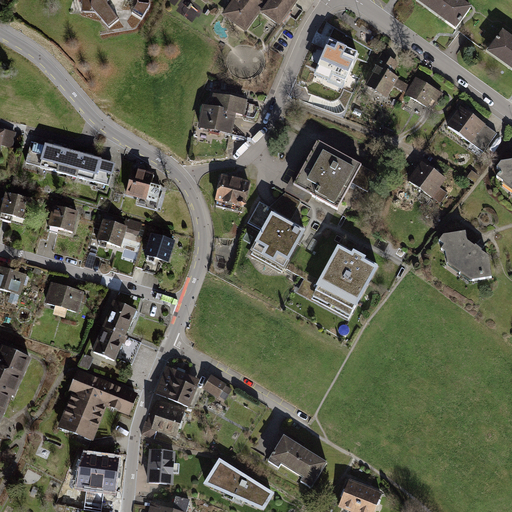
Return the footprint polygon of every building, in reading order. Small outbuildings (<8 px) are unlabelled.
[(89,0),(105,6),(108,0),(135,0),(136,11),(155,8),(155,0),(89,0)] [(235,0),(225,15),(245,29),(260,9),(266,0),(235,0)] [(296,0),(272,0),(271,2),(268,0),(266,0),(260,9),(279,24),(296,0)] [(458,0),(418,0),(416,3),(457,32),(472,10),(458,0)] [(511,37),(503,31),(485,54),(511,73),(511,37)] [(360,85),(375,47),(346,35),(338,55),(339,55),(333,70),(341,74),(336,87),(340,89),(338,94),(341,96),(338,103),(333,101),(330,111),(345,117),(358,84),(360,85)] [(378,68),(365,89),(387,101),(394,88),(406,95),(405,98),(433,114),(444,95),(415,78),(411,87),(393,76),(400,63),(383,53),(375,66),(378,68)] [(203,104),(200,128),(232,132),(235,113),(244,114),(246,98),(214,93),(212,105),(203,104)] [(462,109),(446,129),(483,156),(497,135),(462,109)] [(0,129),(0,156),(0,157),(3,147),(13,150),(17,134),(0,129)] [(67,177),(74,152),(32,142),(25,166),(67,177)] [(338,213),(353,185),(368,194),(379,177),(318,144),(294,188),(338,213)] [(74,152),(67,177),(111,189),(117,166),(74,152)] [(511,161),(499,165),(497,181),(511,193),(511,161)] [(422,163),(408,183),(440,206),(448,194),(441,189),(447,181),(422,163)] [(134,169),(125,196),(138,200),(136,206),(161,213),(167,189),(153,185),(155,175),(134,169)] [(222,176),(214,206),(245,213),(252,183),(222,176)] [(251,254),(284,273),(306,230),(291,223),(302,203),(286,194),(270,208),(261,202),(248,225),(263,233),(251,254)] [(6,195),(0,220),(26,228),(33,202),(6,195)] [(54,208),(47,230),(74,238),(80,215),(54,208)] [(105,217),(98,243),(121,251),(127,232),(140,236),(143,224),(126,219),(125,224),(105,217)] [(177,244),(152,235),(145,259),(171,267),(177,244)] [(441,238),(446,267),(470,283),(491,280),(488,257),(467,243),(466,236),(441,238)] [(310,301),(350,324),(381,269),(340,246),(310,301)] [(0,267),(0,291),(21,297),(28,276),(0,267)] [(52,283),(45,305),(79,315),(85,294),(52,283)] [(139,313),(115,303),(104,328),(128,338),(139,313)] [(104,328),(93,354),(117,364),(118,361),(134,367),(143,344),(128,338),(104,328)] [(0,347),(0,429),(13,400),(16,402),(32,361),(0,347)] [(94,359),(85,356),(79,367),(89,371),(94,359)] [(199,379),(166,366),(155,393),(188,407),(199,379)] [(136,396),(78,373),(70,393),(75,395),(61,428),(91,440),(105,405),(128,415),(136,396)] [(232,390),(211,375),(203,389),(225,401),(232,390)] [(184,409),(160,401),(152,424),(146,422),(142,435),(154,438),(156,430),(176,436),(184,409)] [(282,435),(267,459),(278,466),(280,463),(302,476),(299,480),(311,487),(326,463),(282,435)] [(176,451),(149,448),(148,465),(175,466),(176,451)] [(98,456),(82,455),(80,477),(96,479),(96,484),(115,486),(115,481),(118,482),(120,460),(109,458),(109,455),(98,454),(98,456)] [(218,457),(202,483),(263,510),(275,491),(218,457)] [(175,466),(148,465),(145,482),(173,485),(175,466)] [(349,478),(337,507),(350,511),(374,511),(382,491),(349,478)] [(123,493),(123,487),(105,487),(105,500),(114,500),(114,493),(123,493)] [(173,508),(151,503),(148,511),(186,511),(190,500),(176,496),(173,508)]
